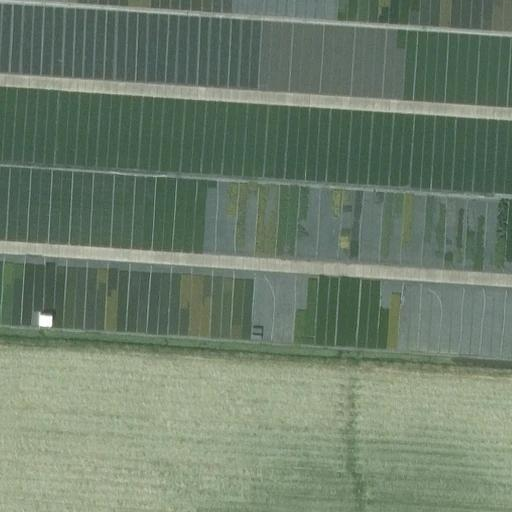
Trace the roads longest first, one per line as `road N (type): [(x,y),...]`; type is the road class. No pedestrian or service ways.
road 1 (track): [(511,281),(0,247)]
road 2 (track): [(0,80),(511,114)]
